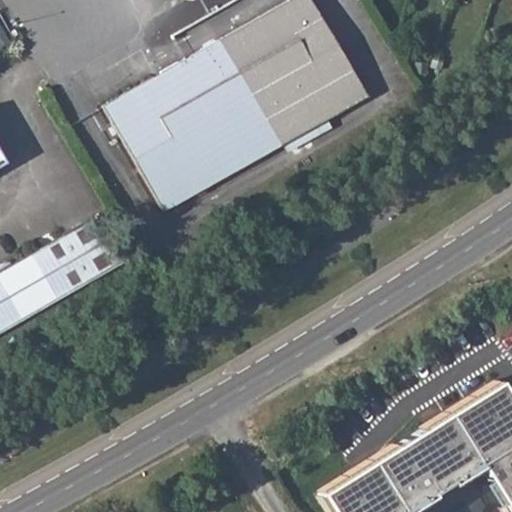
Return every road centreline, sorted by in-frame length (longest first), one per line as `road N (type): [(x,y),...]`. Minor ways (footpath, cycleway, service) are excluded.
road 1 (secondary): [(511,216),(149,441),(15,511)]
road 2 (unknown): [(65,20),(11,143),(13,205),(0,232)]
